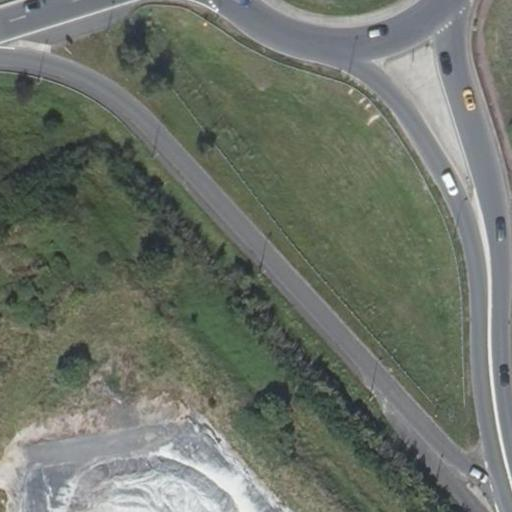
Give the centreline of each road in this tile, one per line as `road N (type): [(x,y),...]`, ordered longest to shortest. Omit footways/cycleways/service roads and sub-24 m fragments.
road 1 (secondary): [(0,55),(72,72),(128,101),(451,455),(511,491)]
road 2 (unclassified): [(511,488),(494,410),(490,265),(480,215)]
road 3 (unclassified): [(335,49),(399,100),(480,215)]
road 4 (unclassified): [(480,215),(450,32),(457,0)]
road 5 (secondary): [(335,49),(382,43),(448,0)]
